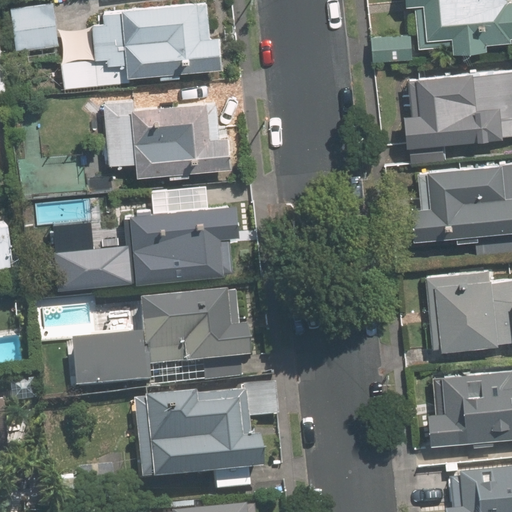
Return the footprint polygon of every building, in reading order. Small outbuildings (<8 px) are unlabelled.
[(17,44),(60,40),(55,0),(39,0),(13,3),(17,44)] [(131,70),(227,60),(224,27),(214,28),(210,0),(139,0),(106,3),(107,16),(96,17),(99,53),(65,56),(68,85),(132,78),(131,70)] [(511,0),(418,0),(422,41),(456,38),(457,45),(493,42),(492,35),(511,32),(511,0)] [(416,53),(414,28),(370,32),(372,57),(416,53)] [(409,108),(412,139),(511,129),(511,62),(411,71),(414,107),(409,108)] [(141,158),(142,168),(238,160),(235,128),(222,129),(219,92),(138,100),(137,94),(107,96),(113,160),(141,158)] [(415,201),(418,232),(511,223),(511,154),(422,163),(425,200),(415,201)] [(237,208),(127,218),(129,245),(91,248),(89,223),(49,226),(55,290),(232,274),(229,240),(240,238),(237,208)] [(0,259),(14,258),(9,215),(0,215),(0,259)] [(428,271),(435,344),(511,336),(511,272),(495,274),(494,265),(428,271)] [(144,328),(73,334),(78,383),(152,376),(151,363),(253,353),(250,320),(241,321),(237,285),(141,294),(144,328)] [(432,406),(435,438),(511,430),(511,363),(435,371),(439,406),(432,406)] [(135,395),(142,474),(265,463),(262,431),(251,432),(246,385),(135,395)] [(0,450),(11,449),(5,395),(0,395),(0,450)] [(446,506),(446,511),(511,511),(511,465),(450,471),(453,505),(446,506)] [(255,511),(254,502),(148,511),(255,511)]
